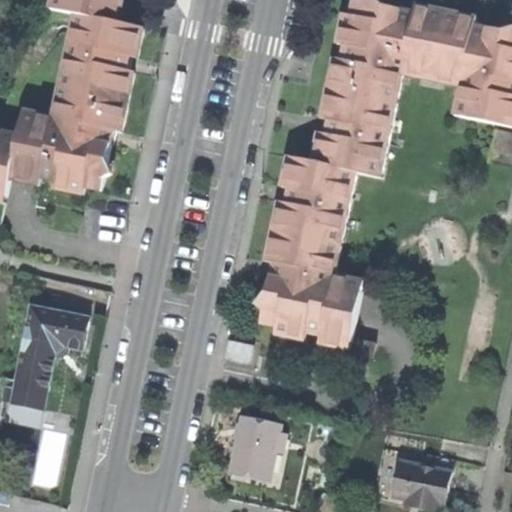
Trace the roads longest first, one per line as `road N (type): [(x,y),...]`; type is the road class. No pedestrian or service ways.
road 1 (residential): [(161,510),(270,0)]
road 2 (residential): [(210,0),(109,500)]
road 3 (unknown): [(159,247),(37,229),(20,222),(18,191)]
